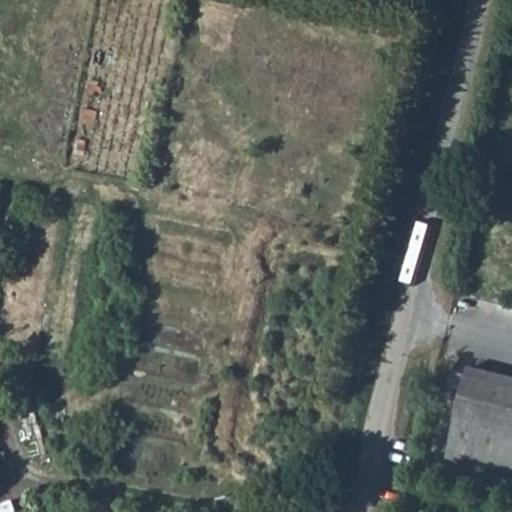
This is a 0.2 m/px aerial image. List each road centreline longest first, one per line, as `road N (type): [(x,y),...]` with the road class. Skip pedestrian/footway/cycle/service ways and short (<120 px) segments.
road 1 (residential): [(473,0),(358,511)]
road 2 (track): [(247,511),(24,470)]
